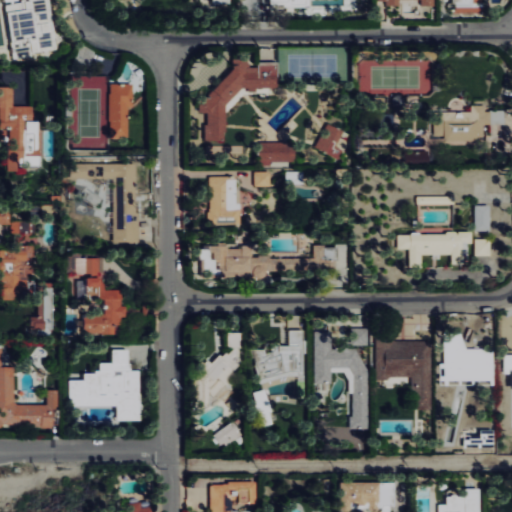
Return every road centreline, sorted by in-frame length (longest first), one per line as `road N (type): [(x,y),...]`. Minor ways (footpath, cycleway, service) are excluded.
road 1 (residential): [(162,39),(168,511)]
road 2 (residential): [(162,39),(511,34)]
road 3 (residential): [(168,305),(481,303),(511,292)]
road 4 (residential): [(0,450),(167,450)]
